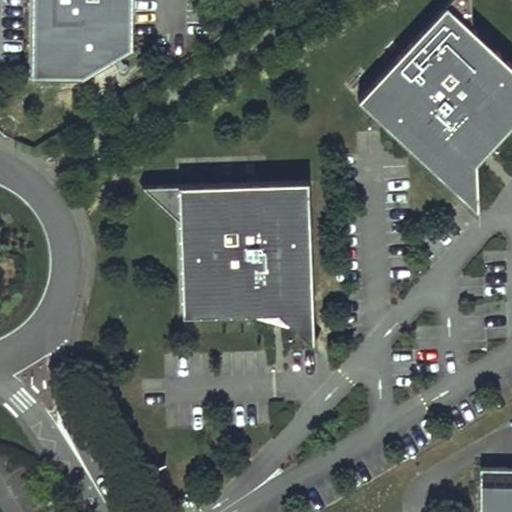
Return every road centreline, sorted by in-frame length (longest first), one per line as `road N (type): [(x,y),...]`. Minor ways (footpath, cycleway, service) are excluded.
road 1 (tertiary): [(50,318),(65,284),(67,248),(33,184),(0,166)]
road 2 (tertiary): [(77,456),(50,318)]
